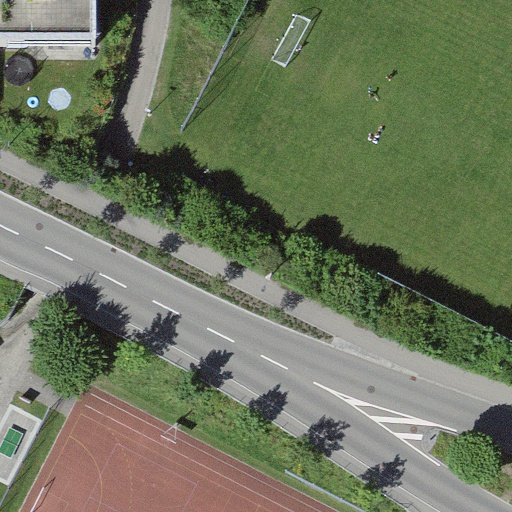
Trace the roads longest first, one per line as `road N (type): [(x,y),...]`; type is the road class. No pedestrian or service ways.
road 1 (residential): [(243,348),(316,408),(479,511)]
road 2 (residential): [(511,434),(243,348)]
road 3 (residential): [(0,226),(243,348)]
